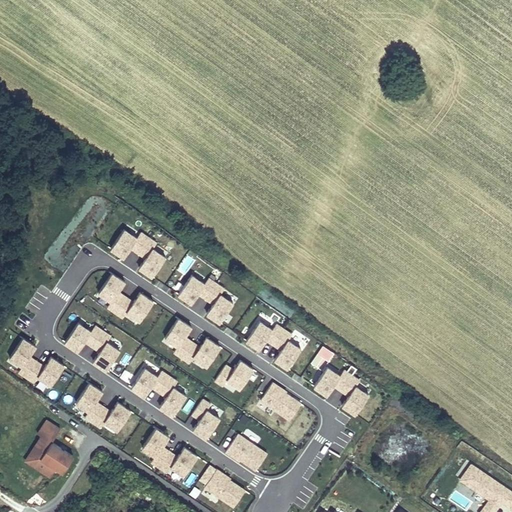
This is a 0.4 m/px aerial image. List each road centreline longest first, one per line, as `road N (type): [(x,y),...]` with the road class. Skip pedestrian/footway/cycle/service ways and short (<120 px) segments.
road 1 (residential): [(282,494),(336,417),(88,252),(40,329)]
road 2 (residential): [(40,329),(282,494)]
